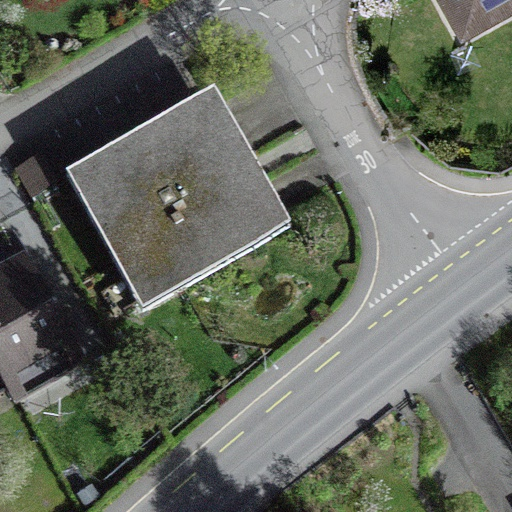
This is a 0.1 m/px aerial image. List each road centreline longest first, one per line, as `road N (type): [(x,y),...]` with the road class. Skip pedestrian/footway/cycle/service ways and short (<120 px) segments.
road 1 (primary): [(464,284),(186,511)]
road 2 (residential): [(464,284),(273,0)]
road 3 (residential): [(231,0),(0,129)]
